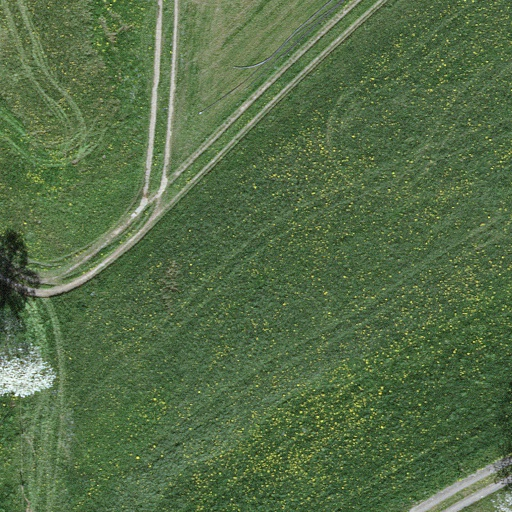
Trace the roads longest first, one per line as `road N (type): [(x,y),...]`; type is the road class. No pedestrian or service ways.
road 1 (track): [(0,269),(31,285),(56,283),(90,265),(160,193),(168,0)]
road 2 (track): [(160,193),(371,0)]
